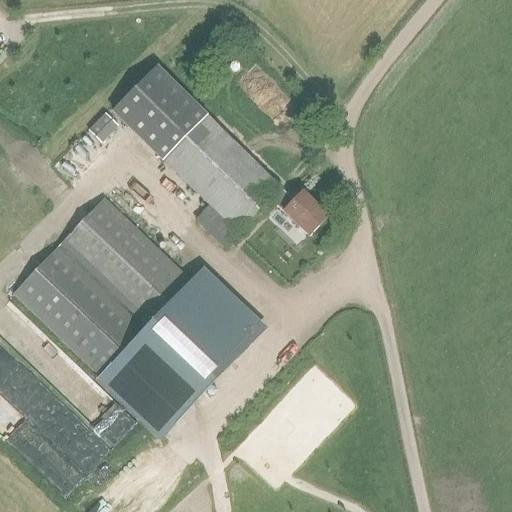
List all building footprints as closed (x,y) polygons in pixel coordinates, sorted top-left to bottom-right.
[(156,69),(112,113),(159,159),(203,115),(156,69)] [(105,114),(88,131),(101,144),(118,127),(105,114)] [(327,217),(301,193),(292,203),(279,191),(280,190),(204,116),(160,160),(236,235),(269,201),(308,237),(327,217)] [(191,282),(104,201),(58,248),(145,331),(191,282)] [(100,379),(145,331),(58,249),(13,296),(100,379)] [(100,379),(99,380),(158,437),(251,340),(191,282),(145,331),(100,379)] [(67,494),(85,479),(71,460),(52,475),(67,494)]
